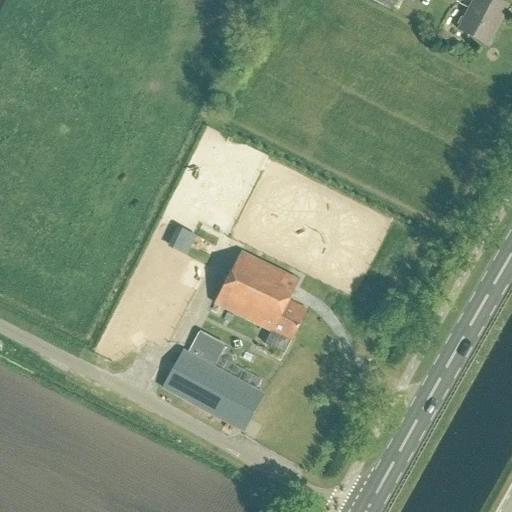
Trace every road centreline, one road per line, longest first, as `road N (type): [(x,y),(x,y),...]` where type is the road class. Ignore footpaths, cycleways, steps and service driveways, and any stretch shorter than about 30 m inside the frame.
road 1 (unclassified): [(352,511),(0,328)]
road 2 (primary): [(366,511),(511,260)]
